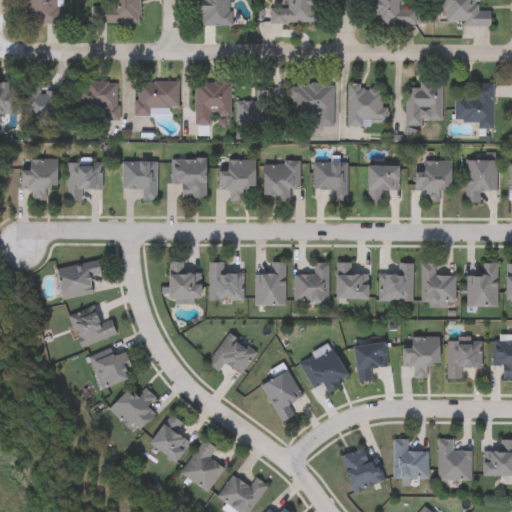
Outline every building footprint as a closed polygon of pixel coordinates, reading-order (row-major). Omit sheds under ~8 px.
[(59,0),(59,25),(24,25),(24,0),(59,0)] [(138,0),(138,24),(92,24),(92,8),(110,8),(110,0),(138,0)] [(232,0),(232,27),(199,27),(199,0),(232,0)] [(313,0),(313,25),(269,25),(269,9),(280,9),(279,0),(313,0)] [(416,26),(373,26),(373,0),(408,0),(408,8),(416,8),(416,26)] [(490,29),(461,28),(461,23),(442,22),(442,0),(479,0),(479,11),(490,12),(490,29)] [(59,121),(25,121),(25,79),(59,79),(59,121)] [(0,83),(14,83),(14,114),(0,114),(0,83)] [(118,83),(118,121),(73,122),(73,83),(118,83)] [(177,83),(177,110),(151,110),(151,117),(135,117),(135,83),(177,83)] [(210,125),(194,125),(194,83),(230,83),(230,119),(210,119),(210,125)] [(475,98),(474,85),(492,84),(493,129),(478,129),(478,122),(454,123),(453,98),(475,98)] [(405,125),(405,85),(441,85),(441,125),(405,125)] [(332,86),(333,127),(289,127),(289,86),(332,86)] [(346,127),(346,87),(382,87),(382,108),(386,108),(386,123),(364,123),(364,127),(346,127)] [(272,89),(273,126),(235,126),(235,102),(255,102),(255,89),(272,89)] [(205,198),(181,198),(181,185),(171,185),(171,160),(205,160),(205,198)] [(57,161),(57,190),(45,190),(45,202),(31,202),(31,189),(23,189),(23,161),(57,161)] [(254,161),(255,190),(243,190),(243,202),(229,202),(229,189),(219,190),(218,162),(254,161)] [(289,202),(274,202),(274,196),(263,196),(264,161),(300,162),(299,189),(289,189),(289,202)] [(496,191),(479,191),(479,204),(465,204),(465,161),(496,162),(496,191)] [(141,202),(141,190),(122,190),(122,162),(157,162),(157,202),(141,202)] [(451,190),(440,190),(440,203),(426,203),(426,191),(415,191),(415,163),(451,163),(451,190)] [(100,202),(67,202),(67,164),(100,164),(100,202)] [(312,164),(347,164),(347,202),(333,202),(333,191),(312,191),(312,164)] [(380,191),(380,203),(367,203),(367,167),(399,167),(399,191),(380,191)] [(62,300),(56,270),(99,262),(101,275),(90,277),(93,295),(62,300)] [(201,303),(168,303),(168,262),(182,262),(182,273),(201,273),(201,303)] [(243,274),(243,301),(208,301),(208,263),(223,263),(223,274),(243,274)] [(284,263),(284,306),(254,306),(254,275),(273,275),(273,263),(284,263)] [(293,302),(293,275),(313,275),(313,264),(328,264),(328,302),(293,302)] [(368,274),(368,300),(336,300),(336,264),(351,264),(351,274),(368,274)] [(413,264),(413,302),(379,302),(379,275),(397,275),(397,264),(413,264)] [(496,264),(496,308),(465,308),(465,277),(484,277),(484,264),(496,264)] [(421,265),(435,265),(435,276),(454,276),(454,302),(421,302),(421,265)] [(82,349),(69,318),(93,308),(100,324),(111,320),(116,335),(82,349)] [(219,373),(207,366),(227,335),(256,353),(242,374),(225,363),(219,373)] [(413,380),(413,366),(403,366),(402,340),(439,339),(439,366),(427,366),(427,380),(413,380)] [(511,380),(502,380),(502,366),(492,366),(492,339),(511,339),(511,380)] [(481,341),(481,368),(461,369),(461,380),(446,380),(446,342),(481,341)] [(372,382),(357,383),(354,347),(385,344),(387,367),(370,369),(372,382)] [(298,363),(330,346),(347,377),(338,382),(342,389),(328,395),(322,384),(312,389),(298,363)] [(133,379),(100,391),(89,360),(121,348),(133,379)] [(282,424),(260,388),(286,372),(302,398),(288,406),(294,416),(282,424)] [(139,431),(132,424),(127,429),(109,410),(128,392),(135,399),(145,389),(156,400),(148,407),(156,415),(139,431)] [(190,444),(175,464),(149,444),(170,416),(188,429),(181,437),(190,444)] [(215,450),(209,459),(224,470),(207,494),(180,474),(203,441),(215,450)] [(408,441),(408,453),(427,453),(427,480),(393,480),(393,441),(408,441)] [(437,482),(437,441),(453,441),(453,451),(470,451),(470,482),(437,482)] [(511,441),(511,477),(483,477),(483,451),(500,451),(500,441),(511,441)] [(384,483),(351,492),(341,456),(364,450),(366,460),(377,457),(384,483)] [(249,511),(234,511),(216,499),(232,476),(249,488),(255,479),(267,487),(249,511)]
